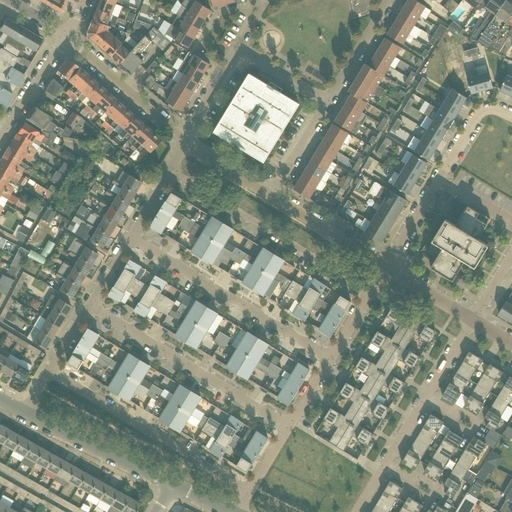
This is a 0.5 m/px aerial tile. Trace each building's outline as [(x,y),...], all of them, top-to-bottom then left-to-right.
[(62,11),(66,0),(38,0),(59,12),(62,11)] [(122,7),(116,4),(116,2),(110,0),(100,0),(97,9),(111,15),(118,17),(122,7)] [(205,20),(211,10),(194,0),(184,0),(182,5),(205,20)] [(426,6),(414,0),(408,0),(405,7),(420,16),(426,6)] [(453,0),(448,0),(443,7),(452,14),(459,5),(453,0)] [(463,0),(472,7),(476,10),(480,3),(482,0),(463,0)] [(477,42),(485,30),(505,0),(482,0),(480,3),(484,6),(490,11),(487,11),(483,17),(484,20),(480,26),(479,28),(476,28),(469,38),(477,42)] [(485,30),(477,42),(488,47),(499,29),(501,31),(507,21),(506,21),(511,12),(511,3),(507,0),(505,0),(485,30)] [(178,16),(181,17),(200,29),(205,20),(182,5),(176,14),(178,16)] [(414,25),(420,16),(405,7),(399,16),(414,25)] [(107,25),(111,15),(97,9),(93,19),(107,25)] [(136,14),(130,12),(127,20),(133,22),(136,14)] [(488,47),(498,52),(505,42),(511,31),(511,12),(506,21),(507,21),(501,31),(499,29),(488,47)] [(179,29),(194,38),(200,29),(181,17),(178,16),(172,25),(179,29)] [(409,35),(414,25),(399,16),(393,25),(409,35)] [(5,42),(6,43),(4,46),(11,50),(13,47),(17,40),(24,29),(6,19),(0,30),(9,35),(5,42)] [(93,19),(93,20),(88,33),(89,37),(108,30),(109,26),(107,25),(93,19)] [(133,30),(141,29),(142,29),(144,28),(146,23),(136,19),(132,30),(133,30)] [(165,34),(174,39),(188,48),(194,38),(179,29),(172,25),(171,24),(171,25),(164,21),(158,31),(164,36),(165,34)] [(449,25),(459,34),(463,28),(453,21),(449,25)] [(444,35),(446,31),(439,27),(438,27),(433,24),(431,28),(436,31),(436,30),(444,35)] [(393,25),(388,35),(403,44),(409,35),(393,25)] [(120,64),(132,74),(143,61),(142,60),(145,56),(141,53),(152,41),(163,51),(171,42),(164,36),(158,31),(153,27),(146,34),(134,48),(120,64)] [(24,29),(17,40),(35,50),(41,39),(24,29)] [(112,34),(108,30),(89,37),(89,38),(100,47),(112,34)] [(111,57),(122,43),(112,34),(100,47),(111,57)] [(385,38),(380,48),(395,57),(401,47),(385,38)] [(122,44),(122,43),(111,57),(120,64),(134,48),(125,40),(122,44)] [(511,46),(505,42),(498,52),(511,57),(511,46)] [(0,69),(11,50),(4,46),(2,49),(1,48),(0,48),(0,69)] [(374,57),(390,66),(395,57),(380,48),(374,57)] [(0,75),(17,86),(24,76),(12,69),(18,58),(16,57),(18,54),(11,50),(0,69),(0,75)] [(210,64),(189,52),(184,61),(189,65),(204,74),(210,64)] [(369,66),(384,75),(390,66),(374,57),(369,66)] [(69,59),(66,59),(56,73),(62,78),(63,77),(66,79),(78,67),(69,59)] [(189,65),(184,61),(178,70),(184,74),(199,83),(204,74),(189,65)] [(378,85),(381,81),(384,75),(369,66),(365,64),(362,69),(361,71),(360,71),(356,77),(353,84),(352,86),(349,92),(351,94),(367,103),(371,97),(373,93),(381,97),(383,93),(385,90),(378,85)] [(68,96),(87,75),(78,67),(66,79),(67,81),(72,85),(65,93),(68,96)] [(489,72),(478,75),(482,91),(493,88),(489,72)] [(184,74),(178,83),(193,92),(199,83),(184,74)] [(282,89),(270,82),(268,85),(250,74),(241,89),(240,89),(240,90),(232,103),(215,131),(230,140),(229,141),(249,153),(249,152),(264,161),(275,142),(276,143),(276,142),(284,129),(299,104),(280,93),(282,89)] [(17,86),(0,75),(0,85),(2,86),(0,89),(0,102),(6,106),(12,95),(12,94),(17,86)] [(87,75),(68,96),(74,101),(81,93),(84,96),(96,83),(87,75)] [(142,84),(149,90),(158,81),(151,75),(142,84)] [(482,91),(478,75),(467,78),(471,94),(482,91)] [(500,91),(511,96),(511,94),(511,77),(507,75),(500,91)] [(423,77),(419,83),(424,86),(427,80),(423,77)] [(52,78),(45,90),(53,97),(62,88),(52,78)] [(166,88),(173,92),(187,101),(193,92),(178,83),(171,79),(166,88)] [(90,101),(83,109),(87,112),(106,92),(96,83),(84,96),(90,101)] [(420,92),(424,86),(419,83),(416,89),(420,92)] [(452,89),(446,99),(460,108),(467,98),(452,89)] [(103,112),(115,99),(106,92),(87,112),(92,117),(95,113),(99,116),(103,112)] [(169,103),(167,106),(174,112),(177,108),(182,111),(187,101),(173,92),(167,102),(169,103)] [(346,103),(361,112),(367,103),(351,94),(346,103)] [(410,98),(407,104),(411,107),(415,100),(410,98)] [(103,112),(108,116),(101,125),(105,128),(123,107),(115,99),(103,112)] [(460,108),(446,99),(439,110),(454,119),(460,108)] [(361,112),(346,103),(341,112),(362,125),(367,115),(361,112)] [(407,113),(411,107),(407,104),(403,110),(407,113)] [(43,129),(48,120),(51,117),(34,106),(27,118),(41,128),(43,129)] [(121,128),(133,115),(123,107),(105,128),(110,133),(117,125),(121,128)] [(454,119),(439,110),(433,120),(448,129),(454,119)] [(73,128),(77,123),(80,117),(72,112),(65,123),(73,128)] [(341,112),(335,121),(356,134),(362,125),(341,112)] [(142,123),(133,115),(121,128),(111,140),(116,145),(127,133),(130,136),(142,123)] [(85,121),(80,117),(77,123),(82,126),(85,121)] [(394,124),(399,127),(402,121),(398,118),(394,124)] [(41,128),(40,131),(43,132),(50,133),(55,125),(48,120),(43,129),(41,128)] [(448,129),(433,120),(427,130),(442,139),(448,129)] [(37,132),(24,123),(17,133),(32,142),(39,146),(42,143),(50,148),(54,142),(37,132)] [(129,148),(133,151),(135,148),(151,131),(142,123),(130,136),(131,137),(127,141),(131,145),(129,148)] [(343,143),(343,142),(348,145),(352,138),(351,136),(348,134),(349,133),(333,124),(328,133),(343,143)] [(395,133),(399,127),(394,124),(391,130),(395,133)] [(60,136),(63,131),(60,129),(55,125),(50,133),(56,135),(60,136)] [(60,136),(68,138),(72,131),(65,127),(63,131),(60,136)] [(37,132),(54,142),(54,141),(56,135),(50,133),(43,132),(40,131),(38,130),(37,132)] [(435,149),(442,139),(427,130),(421,140),(435,149)] [(135,148),(140,152),(144,148),(149,152),(161,140),(151,131),(135,148)] [(11,143),(33,156),(37,150),(29,146),(32,142),(17,133),(11,143)] [(338,152),(343,143),(328,133),(322,143),(338,152)] [(429,160),(435,149),(421,140),(414,151),(429,160)] [(383,142),(380,148),(384,151),(388,145),(383,142)] [(11,143),(5,153),(20,162),(20,161),(23,158),(30,162),(33,156),(11,143)] [(332,161),(338,152),(322,143),(316,152),(332,161)] [(380,157),(384,151),(380,148),(376,154),(380,157)] [(364,159),(360,157),(348,150),(345,156),(356,163),(360,165),(364,159)] [(326,170),(327,170),(332,161),(316,152),(311,161),(326,170)] [(20,162),(5,153),(0,161),(0,162),(21,175),(27,165),(20,161),(20,162)] [(72,154),(68,161),(72,164),(77,158),(72,154)] [(406,164),(421,173),(427,163),(413,154),(406,164)] [(321,180),(326,170),(311,161),(305,170),(321,180)] [(363,167),(368,170),(371,164),(367,161),(363,167)] [(0,175),(16,184),(18,181),(22,175),(21,175),(0,162),(0,175)] [(400,175),(415,184),(421,173),(406,164),(400,175)] [(134,173),(140,178),(143,174),(138,169),(137,169),(134,173)] [(321,180),(305,170),(300,180),(315,189),(322,193),(328,184),(321,180)] [(350,172),(345,182),(349,184),(352,178),(354,175),(350,172)] [(0,188),(11,194),(14,189),(16,184),(0,175),(0,188)] [(128,175),(121,186),(134,193),(141,182),(128,175)] [(408,194),(415,184),(400,175),(393,185),(408,194)] [(23,186),(27,179),(22,177),(18,183),(23,186)] [(111,182),(117,186),(118,184),(120,181),(117,179),(114,177),(111,182)] [(47,200),(51,193),(47,190),(36,183),(29,179),(28,182),(34,186),(33,187),(42,192),(43,191),(46,193),(44,197),(47,200)] [(300,180),(294,189),(309,198),(315,189),(300,180)] [(376,196),(384,202),(400,211),(407,201),(382,186),(382,187),(375,183),(370,192),(376,196)] [(134,193),(121,186),(115,196),(128,204),(134,193)] [(0,200),(5,204),(7,200),(11,194),(0,188),(0,200)] [(110,197),(112,195),(113,192),(107,189),(104,194),(110,197)] [(172,192),(161,209),(172,216),(182,199),(172,192)] [(335,200),(341,204),(344,198),(337,194),(335,198),(336,198),(335,200)] [(115,196),(108,207),(121,215),(128,204),(115,196)] [(106,206),(107,203),(101,199),(98,204),(101,206),(104,208),(106,206)] [(394,222),(400,211),(384,202),(378,212),(394,222)] [(77,212),(83,216),(87,209),(81,205),(77,212)] [(27,215),(35,220),(40,211),(35,208),(32,206),(27,215)] [(115,225),(121,215),(108,207),(106,206),(104,208),(101,206),(98,212),(94,210),(92,214),(96,217),(98,218),(99,216),(115,225)] [(438,271),(441,267),(456,276),(465,261),(475,267),(489,245),(478,239),(490,219),(468,206),(456,225),(446,219),(432,241),(443,247),(431,267),(438,271)] [(48,209),(42,220),(49,224),(56,214),(48,209)] [(151,226),(161,233),(172,216),(161,209),(151,226)] [(196,212),(192,219),(196,221),(200,214),(196,212)] [(388,232),(394,222),(378,212),(372,222),(388,232)] [(209,221),(211,218),(211,217),(205,213),(204,214),(202,217),(209,221)] [(74,234),(89,242),(90,240),(99,246),(102,247),(108,236),(93,227),(91,229),(85,225),(87,223),(74,216),(72,220),(80,225),(74,234)] [(92,224),(88,221),(87,223),(85,225),(91,229),(93,227),(108,236),(115,225),(99,216),(98,218),(96,217),(92,224)] [(182,222),(187,225),(190,220),(185,216),(182,222)] [(206,229),(202,234),(213,240),(223,223),(213,217),(206,229)] [(381,242),(388,232),(372,222),(365,218),(359,228),(381,242)] [(29,228),(32,223),(26,219),(23,224),(29,228)] [(195,223),(190,220),(187,225),(192,228),(195,223)] [(187,225),(182,222),(179,227),(184,230),(187,225)] [(223,247),(233,230),(223,223),(213,240),(223,247)] [(187,225),(184,230),(189,233),(192,228),(187,225)] [(29,231),(21,226),(15,236),(23,241),(29,231)] [(250,248),(253,240),(235,233),(233,239),(246,245),(245,246),(250,248)] [(202,234),(199,239),(192,251),(202,258),(213,240),(202,234)] [(202,258),(213,264),(220,252),(223,247),(213,240),(202,258)] [(30,250),(29,252),(27,256),(42,264),(45,258),(46,259),(55,244),(49,241),(40,255),(30,250)] [(75,255),(79,257),(91,265),(98,254),(86,247),(82,244),(80,247),(74,244),(71,250),(76,253),(75,255)] [(20,247),(15,256),(20,258),(24,261),(27,256),(29,252),(20,247)] [(238,256),(241,251),(236,248),(233,253),(238,256)] [(257,260),(253,265),(264,272),(274,254),(264,248),(257,260)] [(247,254),(241,251),(238,256),(244,259),(247,254)] [(238,256),(233,253),(230,258),(235,261),(238,256)] [(277,273),(284,261),(274,254),(264,272),(274,278),(277,273)] [(244,259),(238,256),(235,261),(240,265),(244,259)] [(79,257),(72,268),(84,276),(91,265),(79,257)] [(20,258),(15,268),(19,270),(24,261),(20,258)] [(134,278),(141,267),(130,260),(120,278),(145,293),(149,287),(134,278)] [(253,265),(249,272),(243,282),(253,289),(264,272),(253,265)] [(15,268),(11,275),(15,278),(19,270),(15,268)] [(72,268),(66,279),(78,286),(84,276),(72,268)] [(23,272),(15,287),(19,289),(27,274),(23,272)] [(274,278),(264,272),(253,289),(263,295),(264,294),(270,298),(280,282),(274,278)] [(166,283),(155,276),(149,287),(145,293),(171,309),(175,302),(170,299),(160,293),(166,283)] [(71,297),(78,286),(66,279),(62,277),(61,279),(59,279),(54,287),(59,290),(71,297)] [(0,284),(5,287),(3,290),(8,293),(12,284),(2,278),(0,281),(0,284)] [(109,295),(120,301),(126,290),(141,299),(145,293),(120,278),(109,295)] [(290,287),(293,282),(287,279),(284,284),(290,287)] [(319,298),(323,291),(326,286),(315,279),(308,290),(294,281),(293,282),(290,287),(315,303),(319,298)] [(290,287),(284,284),(281,289),(286,292),(290,287)] [(14,300),(19,289),(15,287),(9,298),(14,300)] [(305,320),(312,308),(315,303),(290,287),(286,292),(286,294),(291,297),(301,303),(294,314),(305,320)] [(315,303),(320,306),(324,301),(328,294),(323,291),(315,303)] [(145,293),(141,299),(135,310),(146,317),(152,306),(162,312),(167,315),(168,314),(171,309),(145,293)] [(51,309),(64,317),(71,306),(58,298),(52,294),(45,305),(46,306),(51,309)] [(333,307),(330,312),(341,319),(351,301),(341,295),(333,307)] [(8,311),(11,313),(13,311),(9,309),(14,300),(9,298),(4,309),(8,311)] [(197,324),(207,307),(197,301),(192,309),(177,300),(175,302),(171,309),(176,312),(197,324)] [(499,314),(511,321),(511,305),(506,302),(499,314)] [(320,306),(315,303),(312,308),(317,311),(320,306)] [(393,305),(386,317),(400,325),(392,339),(399,344),(415,318),(393,305)] [(64,317),(51,309),(46,306),(39,316),(45,320),(58,327),(64,317)] [(224,318),(207,307),(197,324),(207,331),(213,335),(224,318)] [(176,312),(171,309),(168,314),(173,317),(176,312)] [(12,323),(16,316),(8,312),(4,318),(12,323)] [(176,335),(186,342),(197,324),(176,312),(173,317),(183,323),(176,335)] [(322,322),(326,315),(321,312),(317,319),(322,322)] [(330,312),(320,329),(330,336),(341,319),(330,312)] [(39,330),(51,338),(58,327),(45,320),(39,316),(33,327),(39,330)] [(429,343),(436,331),(415,318),(399,344),(406,348),(415,334),(429,343)] [(186,342),(197,348),(207,331),(197,324),(186,342)] [(8,332),(0,327),(0,331),(6,336),(8,332)] [(45,349),(51,338),(39,330),(33,327),(32,329),(30,328),(25,337),(45,349)] [(89,352),(99,335),(88,329),(78,346),(89,352)] [(248,356),(258,338),(242,329),(231,345),(238,349),(248,356)] [(392,339),(378,331),(371,342),(385,351),(376,365),(383,369),(399,344),(392,339)] [(17,342),(19,339),(8,332),(6,336),(17,342)] [(220,332),(217,337),(222,340),(225,335),(220,332)] [(222,340),(227,343),(231,338),(225,335),(222,340)] [(222,340),(217,337),(214,342),(219,345),(222,340)] [(258,338),(248,356),(258,362),(268,345),(258,338)] [(30,345),(19,339),(17,342),(28,348),(30,345)] [(222,340),(219,345),(224,348),(227,343),(222,340)] [(413,368),(420,357),(406,348),(399,344),(383,369),(391,374),(399,360),(413,368)] [(39,355),(41,351),(30,345),(28,348),(39,355)] [(85,357),(89,352),(78,346),(68,363),(78,369),(85,357)] [(238,349),(227,366),(237,373),(248,356),(238,349)] [(478,369),(483,360),(469,351),(464,361),(457,372),(470,380),(476,369),(478,369)] [(102,353),(99,358),(104,361),(107,356),(102,353)] [(122,366),(119,371),(129,377),(140,360),(130,354),(122,366)] [(112,360),(107,356),(104,361),(109,365),(112,360)] [(237,373),(248,379),(255,367),(258,362),(248,356),(237,373)] [(271,362),(271,363),(276,366),(279,361),(280,359),(275,356),(271,362)] [(383,369),(376,365),(362,356),(355,368),(369,376),(360,391),(368,395),(383,369)] [(7,358),(0,370),(0,371),(10,377),(18,365),(7,358)] [(95,375),(101,367),(104,361),(99,358),(95,363),(90,372),(95,375)] [(21,384),(31,366),(21,360),(18,365),(10,377),(21,384)] [(143,378),(150,366),(140,360),(129,377),(150,390),(155,393),(158,387),(153,384),(143,378)] [(109,365),(104,361),(101,367),(106,370),(109,365)] [(271,363),(268,368),(273,371),(277,366),(276,366),(271,363)] [(299,387),(310,370),(299,363),(292,375),(285,371),(281,376),(283,377),(299,387)] [(504,372),(490,364),(477,384),(490,392),(497,381),(498,382),(504,372)] [(273,371),(279,374),(282,369),(277,366),(273,371)] [(265,373),(270,376),(273,371),(268,368),(265,373)] [(398,394),(405,382),(391,374),(383,369),(368,395),(375,399),(384,385),(398,394)] [(119,371),(116,376),(109,388),(119,394),(129,377),(119,371)] [(275,380),(279,374),(273,371),(270,376),(275,380)] [(463,391),(470,380),(457,372),(450,383),(442,396),(455,404),(461,394),(463,391)] [(511,377),(510,376),(498,397),(509,403),(510,404),(511,401),(511,377)] [(129,377),(119,394),(129,400),(134,392),(144,398),(147,395),(150,390),(129,377)] [(278,386),(283,389),(278,397),(289,404),(299,387),(283,377),(278,386)] [(158,387),(161,382),(156,379),(153,384),(158,387)] [(368,395),(360,391),(346,382),(339,393),(353,402),(345,416),(352,421),(368,395)] [(465,405),(479,413),(484,404),(483,403),(490,392),(477,384),(470,396),(468,399),(465,405)] [(174,395),(170,402),(180,408),(191,391),(181,385),(174,395)] [(158,387),(155,393),(160,396),(163,391),(158,387)] [(152,398),(155,393),(150,390),(147,395),(152,398)] [(201,397),(191,391),(180,408),(201,421),(204,416),(205,413),(195,407),(201,397)] [(461,394),(468,399),(470,396),(463,391),(461,394)] [(165,411),(160,419),(170,425),(180,408),(170,402),(160,396),(155,393),(152,398),(157,401),(155,404),(165,411)] [(382,419),(389,408),(375,399),(368,395),(352,421),(359,425),(368,411),(382,419)] [(486,427),(490,429),(486,436),(497,442),(501,436),(494,432),(502,419),(500,418),(509,403),(498,397),(485,417),(490,420),(486,427)] [(180,408),(170,425),(180,431),(187,421),(197,427),(198,426),(201,421),(180,408)] [(324,419),(338,428),(329,442),(336,447),(352,421),(345,416),(331,408),(324,419)] [(423,427),(416,439),(429,446),(444,422),(431,415),(423,427)] [(201,421),(206,424),(209,419),(204,416),(201,421)] [(232,439),(235,434),(242,423),(232,416),(225,427),(215,421),(210,417),(209,419),(206,424),(232,439)] [(203,429),(206,424),(201,421),(198,426),(203,429)] [(367,445),(374,434),(359,425),(352,421),(336,447),(343,451),(352,436),(367,445)] [(10,430),(0,424),(0,443),(2,444),(10,430)] [(229,445),(232,439),(206,424),(203,429),(202,430),(212,436),(206,447),(221,457),(229,445)] [(21,436),(10,430),(2,444),(13,450),(21,436)] [(463,439),(449,430),(440,446),(437,451),(449,459),(456,448),(457,448),(463,439)] [(257,432),(250,443),(240,437),(237,443),(247,449),(257,455),(268,438),(257,432)] [(235,434),(232,439),(237,443),(240,437),(235,434)] [(21,461),(22,461),(24,457),(32,442),(21,436),(13,450),(10,456),(21,462),(21,461)] [(232,439),(229,445),(234,448),(237,443),(232,439)] [(410,450),(409,450),(402,462),(415,470),(429,446),(416,439),(410,450)] [(478,457),(486,444),(483,442),(478,439),(474,446),(469,443),(457,463),(468,470),(477,456),(478,457)] [(43,449),(42,448),(32,442),(24,457),(35,463),(43,449)] [(54,455),(43,449),(35,463),(46,469),(54,455)] [(244,454),(236,466),(247,472),(257,455),(247,449),(244,454)] [(424,471),(438,480),(444,470),(443,470),(449,459),(437,451),(424,471)] [(64,461),(54,455),(46,469),(56,475),(64,461)] [(56,475),(57,475),(54,480),(64,486),(67,481),(75,467),(64,461),(56,475)] [(449,487),(445,493),(453,498),(461,485),(460,484),(468,470),(457,463),(450,474),(448,478),(444,484),(449,487)] [(13,476),(16,471),(5,465),(2,470),(13,476)] [(86,473),(75,467),(67,481),(78,487),(86,473)] [(24,482),(27,477),(16,471),(13,476),(24,482)] [(97,479),(86,473),(78,487),(75,493),(86,499),(97,479)] [(0,483),(7,488),(10,482),(0,476),(0,483)] [(35,488),(37,483),(27,477),(24,482),(35,488)] [(503,493),(507,495),(511,498),(511,478),(503,493)] [(108,485),(107,485),(97,479),(86,499),(96,505),(100,499),(108,485)] [(382,494),(383,494),(376,506),(386,511),(389,511),(390,511),(403,489),(390,481),(382,494)] [(7,488),(17,494),(18,494),(21,489),(10,482),(7,488)] [(46,494),(48,490),(48,489),(37,483),(35,488),(46,494)] [(118,491),(108,485),(100,499),(110,505),(118,491)] [(21,489),(18,494),(28,500),(31,495),(21,489)] [(59,496),(48,490),(46,494),(45,495),(56,501),(59,496)] [(129,497),(118,491),(110,505),(111,506),(108,511),(121,511),(129,497)] [(467,493),(461,503),(473,509),(476,503),(478,499),(467,493)] [(0,511),(7,511),(9,508),(10,509),(14,501),(3,495),(1,499),(0,500),(0,511)] [(31,495),(28,500),(39,506),(40,504),(42,501),(31,495)] [(511,511),(511,498),(507,495),(505,501),(500,511),(502,511),(511,511)] [(69,502),(59,496),(56,501),(67,507),(69,502)] [(121,511),(122,511),(135,511),(140,504),(129,497),(121,511)] [(418,511),(422,506),(409,497),(399,511),(418,511)] [(74,499),(71,503),(69,502),(67,507),(74,511),(78,511),(80,509),(76,506),(79,502),(74,499)] [(50,511),(53,506),(43,500),(42,501),(40,504),(50,511)] [(477,511),(478,511),(482,507),(476,503),(473,509),(477,511)]
